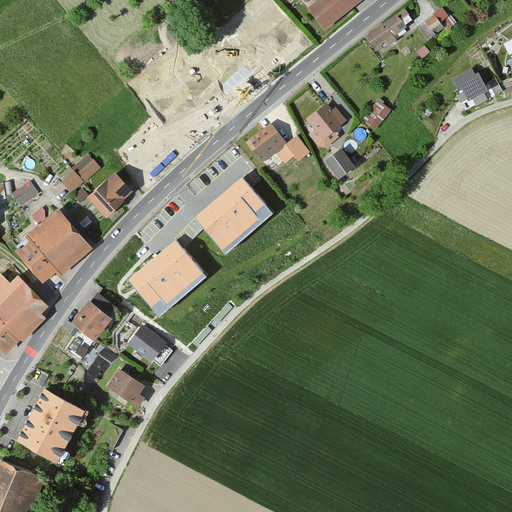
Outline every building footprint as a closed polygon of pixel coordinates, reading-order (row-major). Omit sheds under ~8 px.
[(310,0),(303,7),(328,35),(368,0),(310,0)] [(406,13),(371,34),(381,49),(416,28),(406,13)] [(442,17),(424,29),(433,43),(451,30),(442,17)] [(484,64),(460,78),(474,103),(498,89),(484,64)] [(226,69),(190,99),(213,127),(249,97),(226,69)] [(463,88),(458,91),(466,103),(471,100),(463,88)] [(386,99),(368,119),(382,131),(399,111),(386,99)] [(351,121),(334,101),(309,121),(325,142),(351,121)] [(273,121),(248,139),(266,164),(291,146),(273,121)] [(349,149),(332,161),(346,180),(363,168),(349,149)] [(93,158),(66,180),(75,190),(102,168),(93,158)] [(122,172),(94,197),(112,217),(140,192),(122,172)] [(243,172),(194,214),(225,250),(274,208),(243,172)] [(60,210),(17,250),(48,284),(61,272),(66,278),(97,250),(60,210)] [(176,238),(127,281),(158,316),(206,273),(176,238)] [(54,306),(9,265),(0,275),(0,342),(11,352),(54,306)] [(121,320),(95,300),(77,324),(103,344),(121,320)] [(173,345),(145,326),(131,346),(159,365),(173,345)] [(84,354),(88,346),(79,342),(75,349),(84,354)] [(152,385),(123,368),(110,389),(142,409),(149,398),(145,395),(152,385)] [(94,412),(48,389),(22,440),(67,464),(94,412)] [(31,511),(46,477),(0,459),(0,511),(31,511)]
